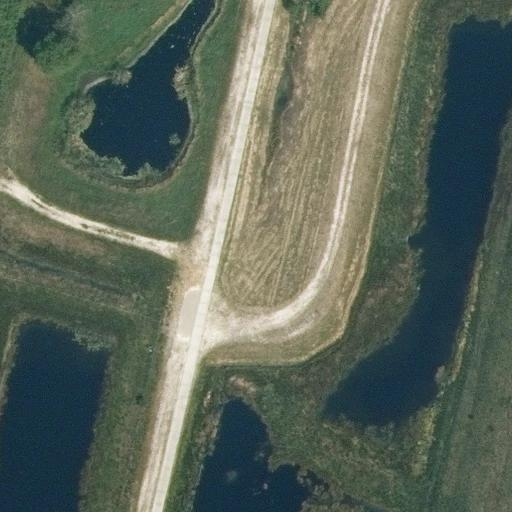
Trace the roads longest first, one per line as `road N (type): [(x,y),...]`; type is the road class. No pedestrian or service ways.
road 1 (track): [(386,0),(317,294),(253,331),(182,323)]
road 2 (track): [(198,257),(249,0)]
road 3 (track): [(139,511),(182,323)]
